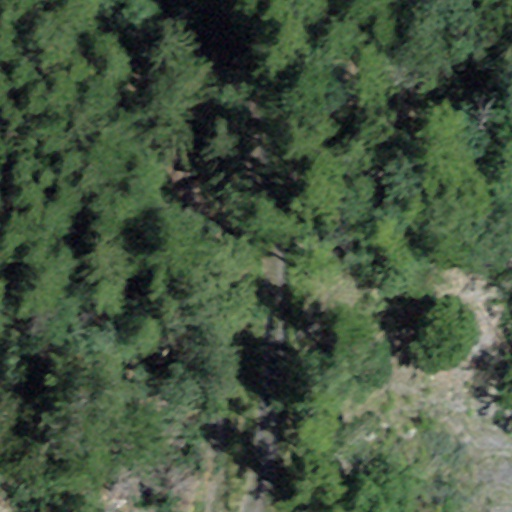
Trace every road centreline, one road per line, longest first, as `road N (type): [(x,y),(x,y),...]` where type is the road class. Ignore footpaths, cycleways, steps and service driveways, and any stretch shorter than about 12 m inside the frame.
road 1 (track): [(239,511),(262,455),(261,334),(147,0)]
road 2 (track): [(320,511),(349,413),(292,0)]
